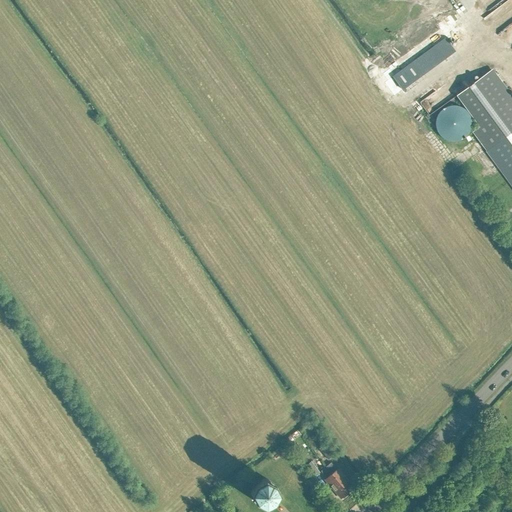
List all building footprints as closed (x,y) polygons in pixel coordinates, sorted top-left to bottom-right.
[(445,37),(392,76),(403,90),(456,51),(445,37)] [(511,95),(492,69),(456,95),(479,127),(473,131),(511,183),(511,95)] [(451,141),(454,141),(456,141),(458,141),(459,140),(461,140),(462,139),(464,138),(465,137),(467,135),(468,134),(469,132),(470,130),(470,128),(471,126),(471,125),(471,123),(471,121),(471,119),(470,118),(470,116),(469,115),(468,114),(467,112),(466,111),(465,110),(464,109),(462,108),(461,107),(459,106),(457,106),(455,105),(453,105),(451,105),(449,106),(447,106),(446,107),(444,108),(442,109),(441,110),(440,111),(439,112),(438,113),(437,115),(436,116),(436,117),(435,119),(435,121),(435,123),(435,124),(435,126),(435,128),(436,130),(437,132),(438,133),(439,135),(440,136),(442,138),(443,139),(445,140),(447,140),(448,141),(450,141),(451,141)] [(511,217),(511,214),(506,206),(496,214),(503,224),(511,217)] [(328,460),(333,455),(324,444),(318,449),(328,460)] [(298,469),(303,464),(297,457),(292,462),(298,469)] [(314,477),(320,473),(311,461),(306,465),(314,477)] [(325,467),(347,493),(354,487),(338,468),(336,469),(330,462),(325,467)] [(340,498),(347,493),(325,467),(320,471),(326,478),(324,480),(340,498)] [(265,508),(270,506),(277,498),(280,493),(277,488),(269,480),(263,477),(252,488),(250,493),(253,499),(260,506),(265,508)] [(210,500),(217,510),(223,506),(216,496),(210,500)]
